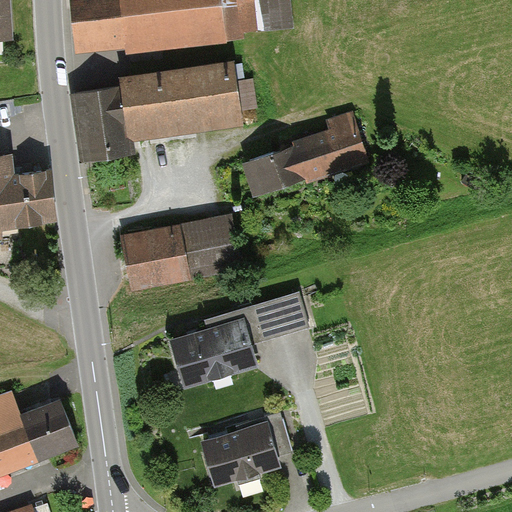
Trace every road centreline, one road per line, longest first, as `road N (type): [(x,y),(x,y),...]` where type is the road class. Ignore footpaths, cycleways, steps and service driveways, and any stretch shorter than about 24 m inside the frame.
road 1 (tertiary): [(113,511),(52,0)]
road 2 (unclassified): [(511,473),(372,511)]
